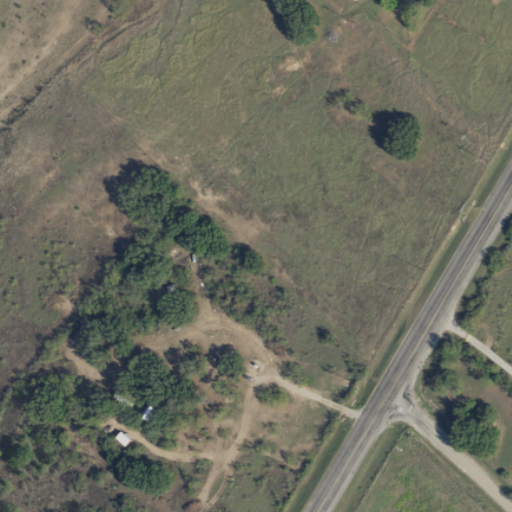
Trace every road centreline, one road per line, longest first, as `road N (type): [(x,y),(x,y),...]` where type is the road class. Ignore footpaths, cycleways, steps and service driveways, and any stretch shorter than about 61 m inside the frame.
road 1 (primary): [(316,511),(511,181)]
road 2 (residential): [(473,511),(379,408)]
road 3 (residential): [(431,318),(511,429)]
